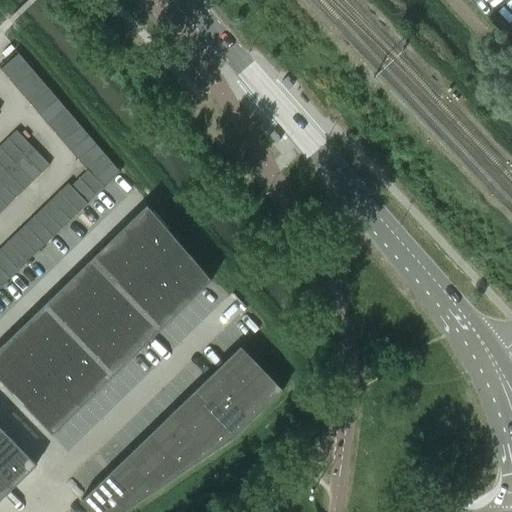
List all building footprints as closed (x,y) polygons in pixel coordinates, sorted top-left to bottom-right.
[(1,69),(9,78),(27,62),(19,53),(1,69)] [(16,87),(35,71),(27,62),(9,78),(16,87)] [(35,71),(16,87),(24,96),(42,80),(35,71)] [(42,80),(24,96),(32,105),(50,90),(42,80)] [(58,99),(50,90),(32,105),(40,114),(58,99)] [(48,123),(66,108),(58,99),(40,114),(48,123)] [(66,108),(48,123),(55,132),(74,117),(66,108)] [(81,126),(74,117),(55,132),(63,142),(81,126)] [(63,142),(71,151),(89,135),(81,126),(63,142)] [(17,130),(8,138),(25,156),(33,147),(17,130)] [(71,151),(79,160),(97,144),(89,135),(71,151)] [(0,145),(0,147),(16,164),(25,156),(8,138),(0,145)] [(120,172),(97,144),(79,160),(87,170),(88,170),(104,186),(120,172)] [(0,147),(0,164),(7,172),(16,164),(0,147)] [(50,164),(33,147),(25,156),(41,173),(50,164)] [(41,173),(25,156),(16,164),(33,181),(41,173)] [(24,190),(33,181),(16,164),(7,172),(24,190)] [(88,170),(87,170),(79,178),(96,195),(105,187),(104,186),(88,170)] [(0,181),(15,198),(24,190),(7,172),(0,179),(0,181)] [(96,195),(79,178),(71,185),(88,203),(96,195)] [(0,181),(0,198),(7,206),(15,198),(0,181)] [(68,183),(59,192),(79,212),(88,203),(71,185),(68,183)] [(70,220),(79,212),(59,192),(51,200),(70,220)] [(42,208),(62,228),(70,220),(51,200),(42,208)] [(146,207),(125,227),(159,262),(180,242),(148,204),(145,206),(146,207)] [(42,208),(33,217),(53,237),(62,228),(42,208)] [(33,217),(25,225),(45,245),(53,237),(33,217)] [(37,253),(45,245),(25,225),(17,233),(37,253)] [(125,227),(109,243),(143,278),(159,262),(125,227)] [(37,253),(17,233),(9,240),(28,261),(37,253)] [(28,261),(9,240),(0,249),(20,269),(28,261)] [(180,242),(159,262),(193,297),(209,281),(210,282),(213,280),(180,242)] [(109,243),(93,258),(127,293),(143,278),(109,243)] [(20,269),(0,249),(0,248),(0,265),(11,277),(20,269)] [(93,258),(77,273),(111,308),(127,293),(93,258)] [(159,262),(143,278),(177,313),(193,297),(159,262)] [(0,265),(0,283),(2,286),(11,277),(0,265)] [(77,273),(61,289),(95,324),(111,308),(77,273)] [(143,278),(127,293),(161,328),(177,313),(143,278)] [(61,289),(46,304),(80,339),(95,324),(61,289)] [(127,293),(111,308),(145,343),(161,328),(127,293)] [(46,304),(30,319),(64,354),(80,339),(46,304)] [(111,308),(95,324),(129,359),(145,343),(111,308)] [(30,319),(14,334),(48,369),(64,354),(30,319)] [(95,324),(80,339),(113,374),(129,359),(95,324)] [(14,334),(0,347),(0,376),(11,389),(14,392),(19,397),(48,369),(14,334)] [(80,339),(64,354),(98,389),(113,374),(80,339)] [(242,345),(225,361),(267,405),(284,389),(242,345)] [(64,354),(48,369),(82,405),(98,389),(64,354)] [(225,361),(209,377),(251,420),(267,405),(225,361)] [(48,369),(19,397),(25,403),(24,403),(27,406),(28,405),(53,432),(82,405),(48,369)] [(209,377),(193,392),(235,436),(251,420),(209,377)] [(193,392),(177,407),(217,448),(235,436),(193,392)] [(177,407),(161,423),(198,461),(217,448),(177,407)] [(161,423),(145,438),(180,474),(198,461),(161,423)] [(2,428),(0,429),(0,474),(12,487),(37,464),(2,428)] [(145,438),(129,453),(161,486),(180,474),(145,438)] [(129,453),(114,468),(143,499),(161,486),(129,453)] [(114,468),(81,500),(92,511),(123,511),(143,499),(114,468)] [(0,474),(0,499),(12,487),(0,474)]
